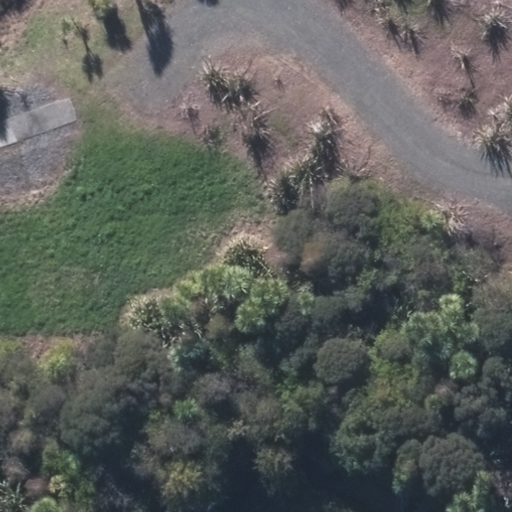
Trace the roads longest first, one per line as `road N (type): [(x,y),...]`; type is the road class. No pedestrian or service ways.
road 1 (track): [(511,178),(463,170),(268,0)]
road 2 (track): [(237,0),(149,86)]
